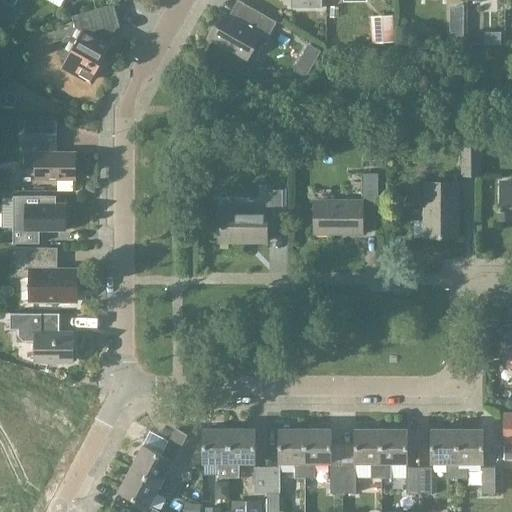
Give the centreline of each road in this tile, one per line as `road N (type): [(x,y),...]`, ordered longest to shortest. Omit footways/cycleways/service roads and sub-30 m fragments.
road 1 (residential): [(122,386),(445,386),(457,373),(457,283)]
road 2 (residential): [(122,386),(122,108),(181,0)]
road 3 (residential): [(195,280),(457,283)]
road 4 (residential): [(55,511),(122,386)]
